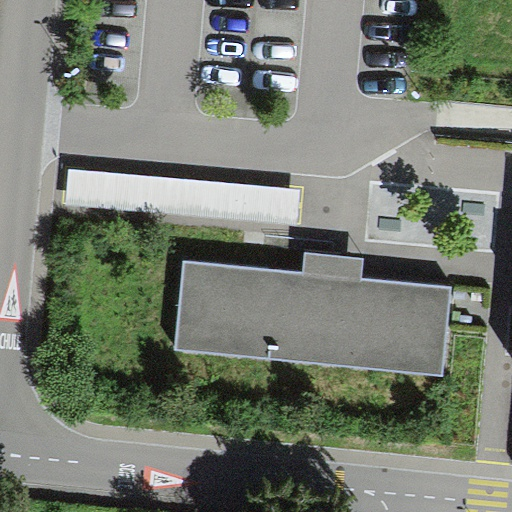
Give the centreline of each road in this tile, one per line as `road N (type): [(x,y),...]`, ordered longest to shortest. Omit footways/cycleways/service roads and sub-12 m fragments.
road 1 (residential): [(414,497),(0,458)]
road 2 (residential): [(0,354),(30,0)]
